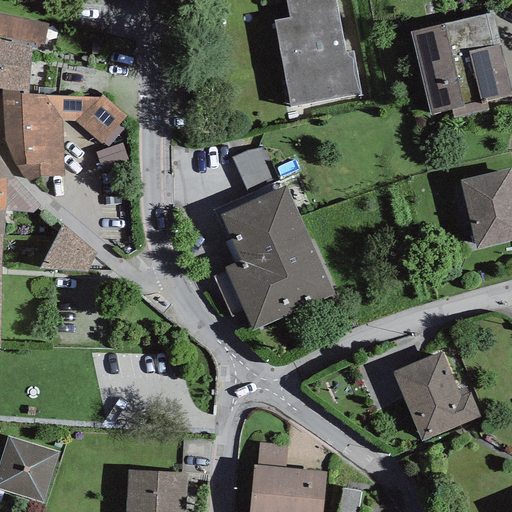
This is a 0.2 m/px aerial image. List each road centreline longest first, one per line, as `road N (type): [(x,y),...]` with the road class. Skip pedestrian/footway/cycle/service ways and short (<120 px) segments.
road 1 (residential): [(149,0),(154,228),(168,279),(248,373)]
road 2 (residential): [(511,293),(375,333),(267,387)]
road 3 (residential): [(267,387),(373,466),(410,511)]
road 4 (residential): [(223,511),(233,415),(248,373)]
